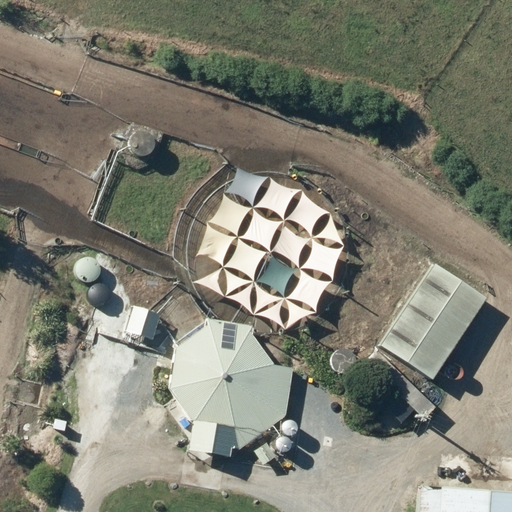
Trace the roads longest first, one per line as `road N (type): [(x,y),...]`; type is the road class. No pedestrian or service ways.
road 1 (track): [(511,337),(499,377),(451,442),(309,496),(149,472),(86,485),(80,511)]
road 2 (track): [(511,269),(347,162),(198,117)]
road 3 (track): [(86,485),(115,351)]
road 4 (track): [(0,373),(30,246)]
